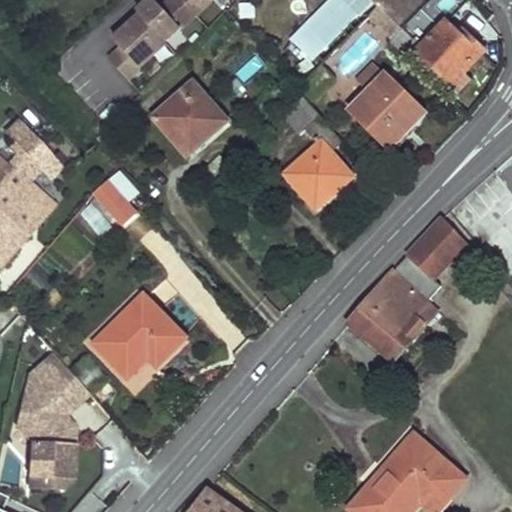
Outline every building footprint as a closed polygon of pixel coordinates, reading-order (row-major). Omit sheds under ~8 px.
[(139,17),(163,44),(193,16),(178,0),(171,0),(160,10),(151,0),(150,0),(136,13),(139,17)] [(178,0),(193,16),(210,0),(178,0)] [(375,0),(380,5),(369,16),(390,37),(425,1),(424,0),(375,0)] [(165,46),(163,44),(139,17),(112,42),(119,51),(108,62),(126,82),(165,46)] [(485,50),(451,18),(418,53),(458,92),(471,79),(463,73),(485,50)] [(332,79),(321,67),(302,86),(313,98),(332,79)] [(425,113),(386,76),(351,112),(391,149),(425,113)] [(228,123),(194,84),(155,118),(185,152),(206,134),(210,139),(228,123)] [(344,143),(304,98),(283,116),(301,136),(306,131),(319,145),(289,172),(307,193),(303,196),(316,211),(354,177),(333,153),(344,143)] [(17,123),(6,136),(15,144),(22,150),(28,155),(40,143),(17,123)] [(206,134),(185,152),(189,158),(210,139),(206,134)] [(15,144),(9,152),(15,158),(22,150),(15,144)] [(7,167),(13,173),(14,171),(28,155),(22,150),(15,158),(7,167)] [(7,167),(0,161),(0,270),(0,271),(31,236),(26,232),(51,204),(14,171),(13,173),(7,167)] [(289,172),(285,176),(303,196),(307,193),(289,172)] [(109,184),(97,195),(120,219),(131,208),(109,184)] [(120,219),(97,195),(89,203),(112,227),(120,219)] [(51,204),(26,232),(31,236),(55,208),(51,204)] [(468,244),(444,218),(409,255),(434,280),(468,244)] [(504,275),(478,245),(471,252),(495,281),(504,275)] [(434,280),(409,255),(396,268),(350,324),(395,362),(439,311),(428,301),(442,287),(434,280)] [(186,340),(144,297),(96,345),(129,378),(150,359),(159,367),(186,340)] [(89,396),(54,356),(29,378),(43,394),(31,404),(23,402),(17,428),(31,443),(29,489),(65,490),(72,484),(74,435),(67,435),(67,428),(71,424),(65,417),(89,396)] [(43,394),(29,378),(23,402),(31,404),(43,394)] [(75,428),(71,424),(67,428),(67,435),(74,435),(75,428)] [(436,511),(465,480),(415,436),(351,509),(354,511),(411,511),(421,502),(434,511),(436,511)] [(228,476),(223,471),(213,483),(218,487),(228,476)] [(240,511),(208,490),(192,511),(240,511)]
